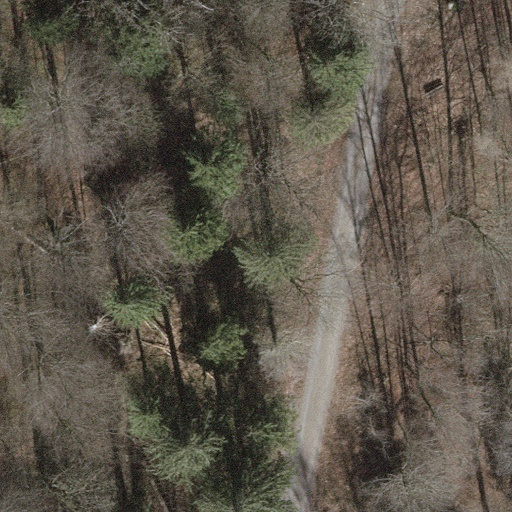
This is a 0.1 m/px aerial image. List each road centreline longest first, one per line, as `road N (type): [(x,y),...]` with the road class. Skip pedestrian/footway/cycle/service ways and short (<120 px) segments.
road 1 (track): [(292,511),(369,135)]
road 2 (track): [(369,135),(391,0)]
